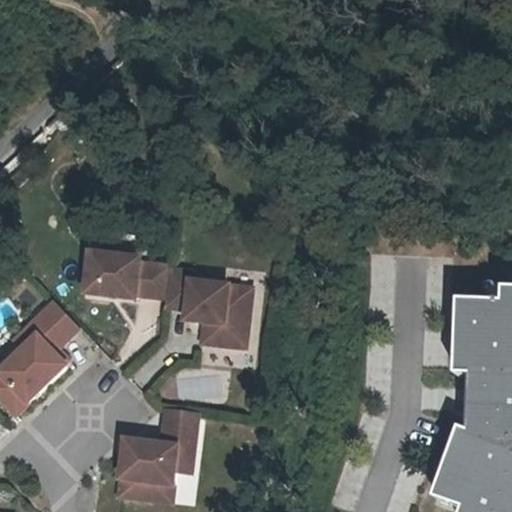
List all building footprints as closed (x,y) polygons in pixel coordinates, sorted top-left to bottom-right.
[(143,262),(94,257),(90,295),(138,301),(139,296),(168,299),(172,272),(172,270),(142,266),(143,262)] [(197,275),(172,272),(168,299),(167,309),(192,312),(190,323),(208,325),(221,327),(219,347),(249,350),(255,292),(196,285),(197,275)] [(497,306),(452,302),(448,384),(466,385),(462,429),(453,428),(425,505),(454,511),(453,511),(511,511),(511,295),(501,295),(497,306)] [(57,305),(31,331),(40,341),(27,353),(4,377),(8,381),(0,387),(0,397),(20,417),(69,368),(56,355),(81,330),(57,305)] [(221,327),(208,325),(206,345),(219,347),(221,327)] [(40,341),(31,331),(18,344),(27,353),(40,341)] [(200,418),(169,413),(165,447),(128,443),(122,497),(173,504),(177,472),(184,472),(186,451),(195,452),(200,418)] [(186,451),(184,472),(192,474),(195,452),(186,451)]
